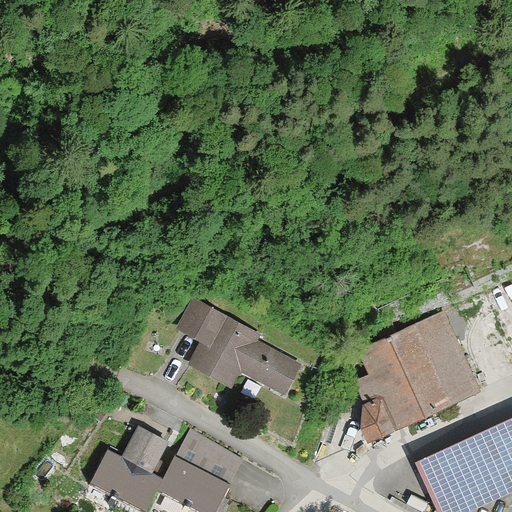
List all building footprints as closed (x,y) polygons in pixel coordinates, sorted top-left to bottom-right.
[(202,342),(190,363),(231,385),(240,370),(285,394),(302,364),(256,340),(259,334),(193,298),(176,328),(202,342)] [(363,431),(367,441),(479,387),(442,310),(360,349),(372,374),(355,382),(364,400),(363,431)] [(511,418),(417,461),(439,511),(461,511),(511,489),(511,418)] [(108,450),(90,485),(143,511),(145,511),(156,491),(163,477),(151,471),(167,441),(138,427),(122,457),(108,450)] [(156,491),(197,511),(211,511),(239,458),(187,431),(163,477),(156,491)]
